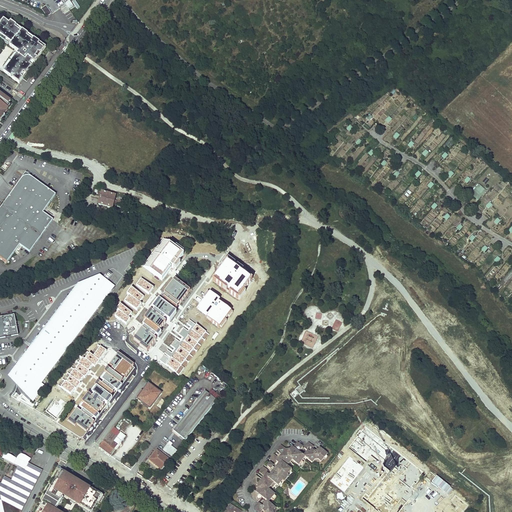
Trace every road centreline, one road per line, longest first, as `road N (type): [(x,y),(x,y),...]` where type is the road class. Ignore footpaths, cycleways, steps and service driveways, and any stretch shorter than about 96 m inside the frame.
road 1 (residential): [(113,335),(141,369),(80,454)]
road 2 (unknown): [(125,484),(207,382)]
